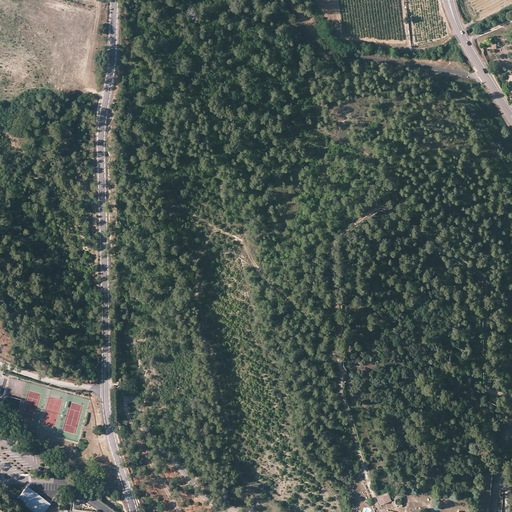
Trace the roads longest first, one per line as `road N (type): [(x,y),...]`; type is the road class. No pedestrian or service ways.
road 1 (unclassified): [(106,386),(101,134),(115,0)]
road 2 (track): [(126,390),(127,414),(178,511)]
road 3 (tertiary): [(506,110),(448,0)]
